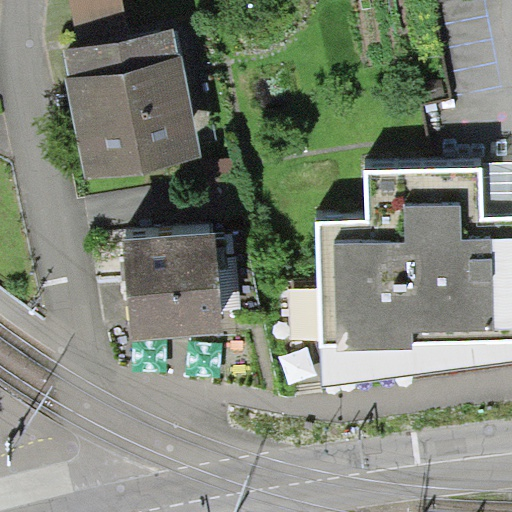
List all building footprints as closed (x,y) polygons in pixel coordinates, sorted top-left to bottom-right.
[(70,0),(78,35),(117,27),(112,0),(70,0)] [(179,139),(158,32),(72,49),(72,50),(63,52),(72,96),(81,94),(93,156),(179,139)] [(511,208),(478,209),(477,159),(360,162),(362,212),(312,214),(315,344),(511,338),(511,208)] [(236,176),(185,184),(189,213),(240,205),(236,176)] [(184,318),(216,315),(208,225),(121,231),(128,323),(162,320),(162,326),(184,324),(184,318)] [(511,338),(315,344),(316,387),(511,361),(511,338)]
